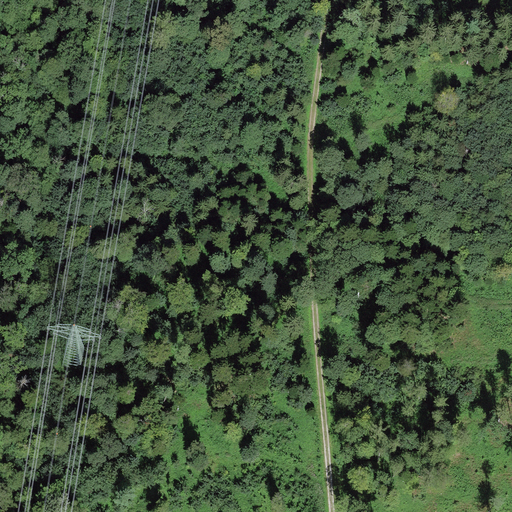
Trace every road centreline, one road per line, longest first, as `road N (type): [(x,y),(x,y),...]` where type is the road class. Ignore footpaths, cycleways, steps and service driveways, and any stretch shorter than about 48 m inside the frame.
road 1 (track): [(329,511),(309,158),(327,0)]
road 2 (track): [(0,317),(131,277)]
